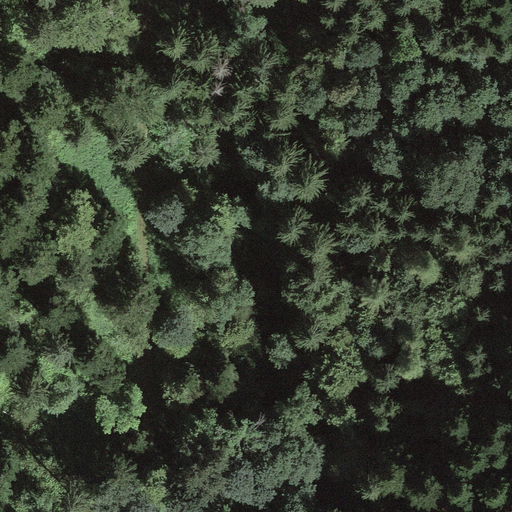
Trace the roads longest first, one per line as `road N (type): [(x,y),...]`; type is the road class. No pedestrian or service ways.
road 1 (track): [(367,511),(352,309),(296,0)]
road 2 (track): [(145,0),(144,370),(177,511)]
